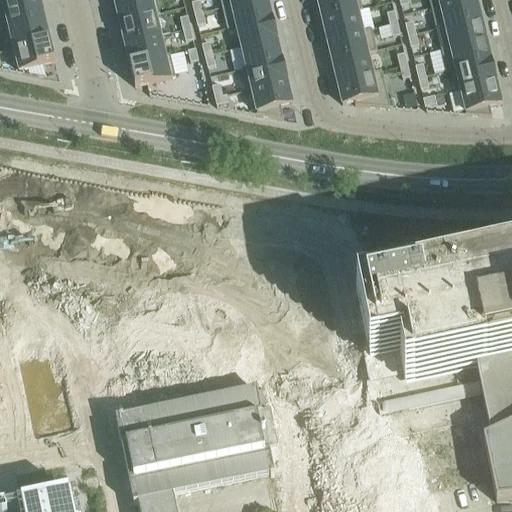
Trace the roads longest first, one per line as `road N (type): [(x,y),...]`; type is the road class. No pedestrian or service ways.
road 1 (secondary): [(511,181),(403,178),(95,126)]
road 2 (residential): [(511,135),(330,119),(295,0)]
road 3 (residential): [(76,0),(99,96),(95,126)]
